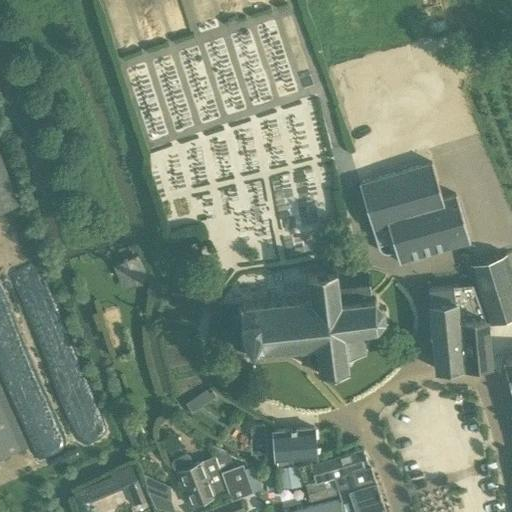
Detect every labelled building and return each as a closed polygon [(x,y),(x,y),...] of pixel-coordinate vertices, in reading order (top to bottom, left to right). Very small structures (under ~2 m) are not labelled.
[(0,209),(18,203),(0,156),(0,209)] [(434,162),(361,183),(379,246),(380,248),(391,253),(397,251),(400,262),(471,242),(458,194),(444,198),(434,162)] [(319,221),(322,232),(340,228),(338,216),(319,221)] [(147,278),(136,253),(124,258),(134,283),(147,278)] [(511,315),(511,269),(507,253),(471,264),(489,323),(511,315)] [(309,293),(237,301),(244,357),(300,350),(302,362),(317,360),(318,370),(350,367),(349,355),(367,353),(365,332),(376,331),(378,333),(380,331),(380,329),(385,323),(388,322),(388,319),(387,319),(386,311),(387,309),(387,307),(384,307),(376,300),(376,297),(374,297),(373,299),(368,299),(367,292),(371,291),(369,269),(339,273),(338,270),(307,274),(309,293)] [(464,366),(492,363),(489,326),(472,283),(428,287),(435,367),(464,366)] [(0,456),(26,445),(0,386),(0,456)] [(198,394),(186,402),(192,411),(204,403),(198,394)] [(183,410),(177,415),(181,421),(188,417),(183,410)] [(250,436),(263,435),(263,424),(249,424),(250,436)] [(315,426),(274,429),(276,459),(317,456),(315,426)] [(312,463),(311,461),(299,463),(299,464),(302,475),(304,481),(305,485),(371,464),(365,449),(312,463)] [(228,491),(220,470),(215,455),(193,463),(190,455),(186,454),(174,459),(173,462),(175,469),(178,470),(192,505),(216,496),(216,495),(228,491)] [(231,499),(240,496),(253,491),(242,462),(220,470),(228,491),(231,499)] [(282,478),(302,475),(299,464),(280,467),(282,478)] [(371,464),(305,485),(310,502),(340,494),(339,488),(376,475),(371,464)] [(74,497),(80,511),(91,511),(87,502),(127,485),(135,502),(145,498),(133,472),(74,497)] [(147,481),(157,511),(162,511),(177,507),(166,475),(147,481)] [(339,500),(339,499),(290,511),(376,511),(386,509),(379,481),(376,475),(339,488),(340,494),(341,499),(339,500)] [(245,511),(239,496),(200,511),(245,511)]
